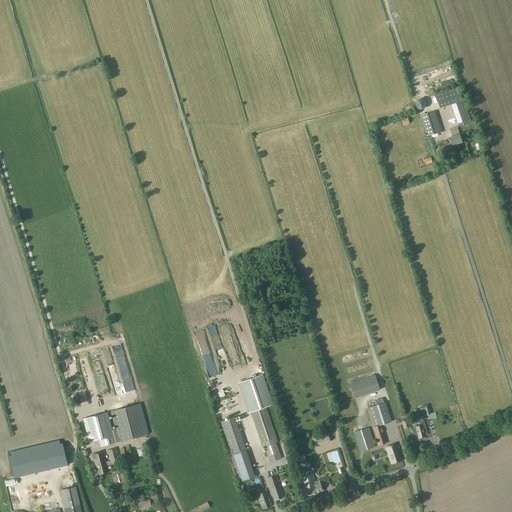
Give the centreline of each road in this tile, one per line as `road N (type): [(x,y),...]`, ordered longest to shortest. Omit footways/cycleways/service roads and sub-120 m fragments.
road 1 (track): [(146,0),(256,366),(233,379),(277,511)]
road 2 (track): [(110,511),(0,156)]
road 3 (unclassified): [(288,511),(409,468)]
